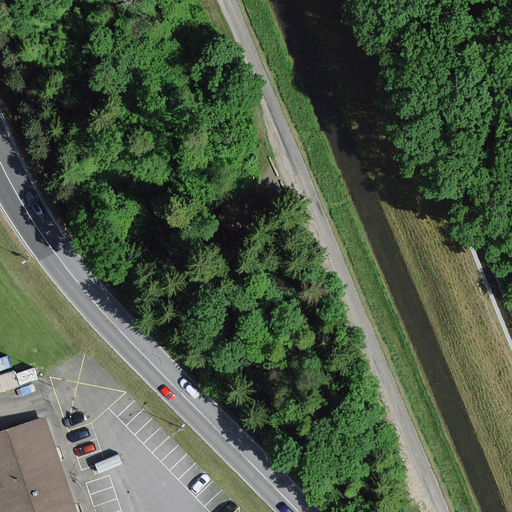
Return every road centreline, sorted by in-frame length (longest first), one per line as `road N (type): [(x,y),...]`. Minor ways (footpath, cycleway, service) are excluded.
road 1 (track): [(442,511),(231,0)]
road 2 (tertiary): [(0,160),(52,249),(101,311),(298,511)]
